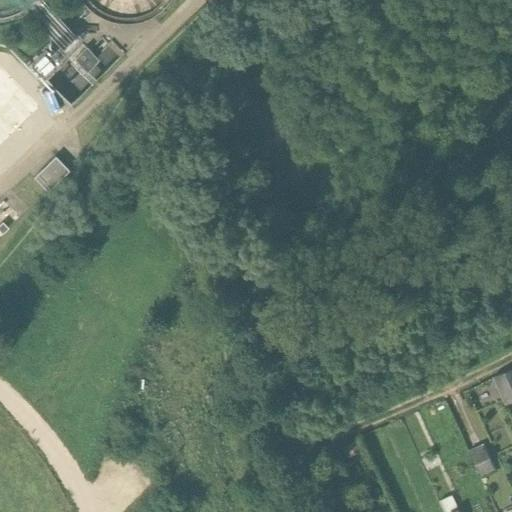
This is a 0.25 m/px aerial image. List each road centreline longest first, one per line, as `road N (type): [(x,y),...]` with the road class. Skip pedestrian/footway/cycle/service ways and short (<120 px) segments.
road 1 (track): [(319,511),(294,455),(511,357)]
road 2 (track): [(97,511),(39,431),(0,393)]
